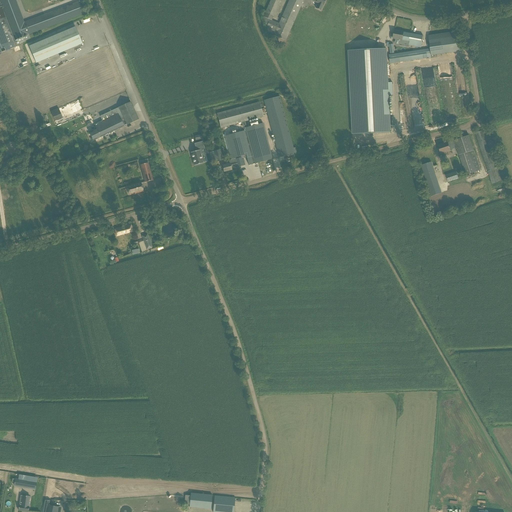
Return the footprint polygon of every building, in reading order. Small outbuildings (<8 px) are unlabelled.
[(29,35),(84,14),(79,2),(24,23),(15,0),(0,0),(2,6),(1,7),(0,3),(0,53),(17,47),(2,8),(3,8),(15,40),(29,35)] [(268,33),(285,41),(303,0),(289,0),(279,24),(271,21),(280,0),(271,0),(263,17),(268,33)] [(312,0),(312,1),(318,3),(319,4),(318,6),(317,6),(316,8),(321,11),(323,6),(325,0),(312,0)] [(29,47),(36,64),(82,44),(75,27),(29,47)] [(394,35),(393,39),(401,40),(400,45),(400,46),(408,47),(409,45),(421,48),(422,44),(423,36),(404,32),(395,31),(394,35)] [(430,35),(433,55),(460,52),(458,31),(430,35)] [(69,81),(74,95),(120,77),(109,46),(60,64),(64,76),(66,75),(67,78),(88,70),(90,74),(69,81)] [(349,50),(350,85),(388,83),(386,48),(349,50)] [(390,63),(428,58),(427,49),(389,54),(390,63)] [(439,77),(441,77),(443,77),(445,76),(447,75),(448,74),(449,71),(450,69),(449,67),(448,65),(447,63),(446,62),(443,61),(440,61),(438,62),(436,63),(435,65),(434,67),(433,69),(434,72),(435,74),(436,75),(439,77)] [(390,133),(388,96),(388,83),(350,85),(353,135),(390,133)] [(54,100),(61,100),(62,87),(51,87),(50,96),(55,96),(54,100)] [(264,100),(279,157),(294,153),(279,96),(264,100)] [(89,133),(93,141),(124,126),(127,124),(127,125),(138,119),(131,102),(115,109),(117,114),(95,125),(97,129),(89,133)] [(259,103),(217,114),(221,129),(242,123),(243,130),(245,130),(245,131),(225,136),(230,159),(234,158),(234,160),(229,161),(230,164),(223,166),(224,172),(232,170),(231,167),(236,166),(236,168),(245,165),(243,157),(246,156),(248,164),(272,158),(262,123),(247,128),(245,121),(262,117),(259,103)] [(51,112),(55,121),(63,118),(59,109),(51,112)] [(475,133),(492,184),(503,180),(499,167),(495,169),(483,131),(475,133)] [(457,147),(466,175),(480,170),(469,135),(454,140),(454,141),(448,143),(438,146),(441,154),(451,151),(450,150),(457,147)] [(196,148),(196,151),(191,153),(194,166),(203,163),(200,150),(205,149),(204,146),(196,148)] [(223,160),(221,152),(214,154),(216,162),(223,160)] [(421,166),(432,197),(442,193),(431,162),(421,166)] [(148,163),(140,165),(142,171),(146,170),(147,175),(143,176),(145,183),(153,180),(148,163)] [(446,175),(448,182),(459,179),(456,171),(446,175)] [(127,187),(129,195),(143,191),(141,183),(127,187)] [(115,229),(117,236),(133,232),(131,224),(115,229)] [(142,236),(147,250),(153,248),(151,244),(153,244),(149,233),(142,236)] [(12,478),(12,482),(15,483),(14,486),(18,487),(26,488),(27,480),(19,479),(15,479),(12,478)] [(189,507),(211,509),(212,495),(191,493),(189,507)] [(18,510),(28,511),(29,507),(29,506),(30,496),(23,495),(23,496),(20,495),(19,505),(18,510)] [(212,511),(233,511),(235,498),(215,496),(212,511)]
